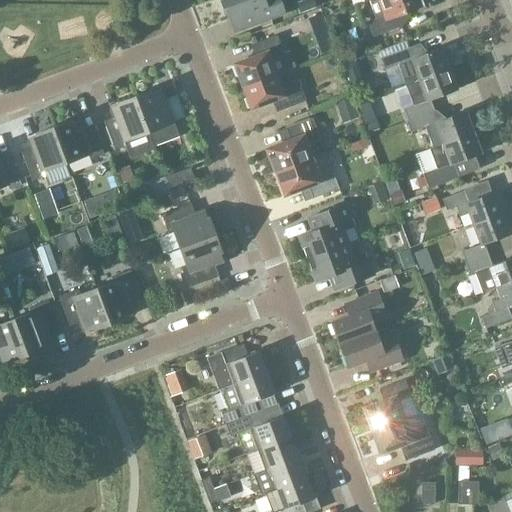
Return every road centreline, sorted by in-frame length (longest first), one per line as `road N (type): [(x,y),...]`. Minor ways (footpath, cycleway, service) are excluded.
road 1 (residential): [(286,296),(188,34)]
road 2 (residential): [(247,311),(0,404)]
road 3 (residential): [(367,511),(286,296)]
road 4 (residential): [(0,105),(188,34)]
